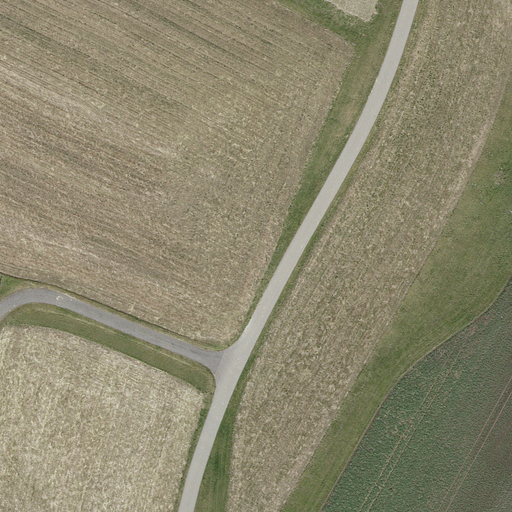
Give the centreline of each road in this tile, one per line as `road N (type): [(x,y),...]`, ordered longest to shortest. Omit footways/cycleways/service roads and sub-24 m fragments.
road 1 (track): [(412,0),(376,105),(232,366),(185,511)]
road 2 (track): [(0,312),(23,296),(56,295),(232,366)]
